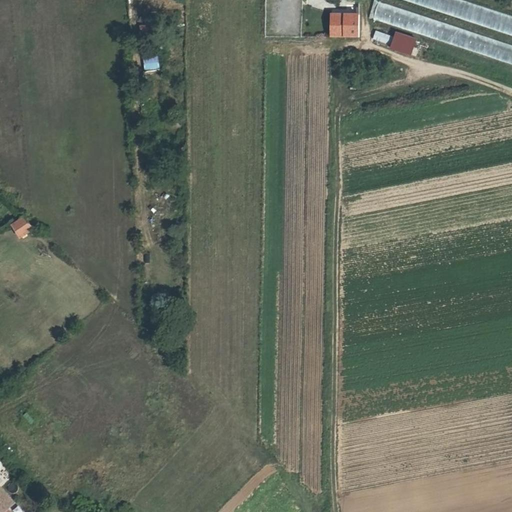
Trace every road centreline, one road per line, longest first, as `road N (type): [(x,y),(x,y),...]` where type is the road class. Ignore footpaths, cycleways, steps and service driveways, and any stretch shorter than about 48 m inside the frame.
road 1 (track): [(336,511),(336,108),(344,90)]
road 2 (track): [(511,91),(443,68),(419,69),(361,43),(350,43),(338,58),(344,90),(365,93),(412,78)]
